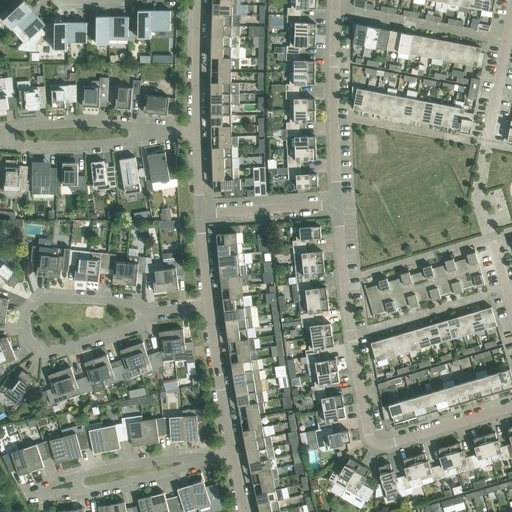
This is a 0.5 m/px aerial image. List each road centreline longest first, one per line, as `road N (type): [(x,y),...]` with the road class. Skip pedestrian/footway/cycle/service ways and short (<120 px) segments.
road 1 (residential): [(511,410),(384,446),(369,438),(337,204)]
road 2 (residential): [(152,313),(129,329),(40,351),(28,342),(23,316),(42,298),(142,307)]
road 3 (residential): [(337,204),(335,0)]
road 4 (residential): [(175,132),(115,143),(0,142)]
road 5 (residential): [(231,453),(208,306)]
road 6 (residential): [(0,131),(89,123),(145,128)]
road 7 (residential): [(200,214),(337,204)]
road 8 (residential): [(196,132),(198,0)]
road 9 (residential): [(204,459),(78,492)]
road 10 (residential): [(75,475),(204,459)]
road 11 (residential): [(488,140),(511,13)]
